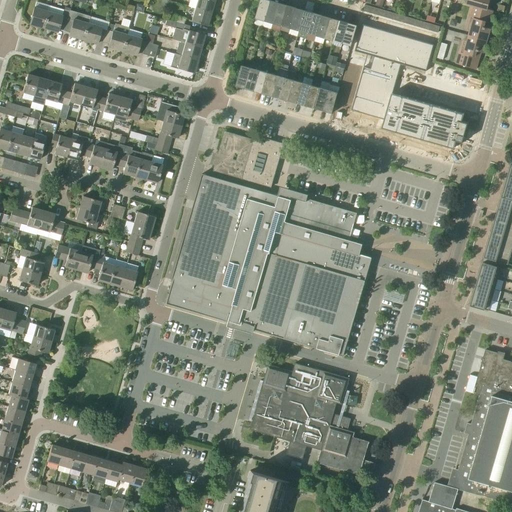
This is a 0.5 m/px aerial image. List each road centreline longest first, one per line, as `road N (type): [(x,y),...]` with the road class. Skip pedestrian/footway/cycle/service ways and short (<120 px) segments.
road 1 (residential): [(218,511),(223,476),(44,425),(34,429),(16,489)]
road 2 (residential): [(477,178),(206,100)]
road 3 (residential): [(206,100),(2,42)]
road 4 (residential): [(382,511),(440,311)]
road 5 (residential): [(176,206),(76,177),(42,190),(0,178)]
road 6 (residential): [(146,308),(76,286),(42,305),(0,293)]
road 7 (residential): [(440,311),(477,178)]
road 8 (residential): [(477,178),(511,46)]
